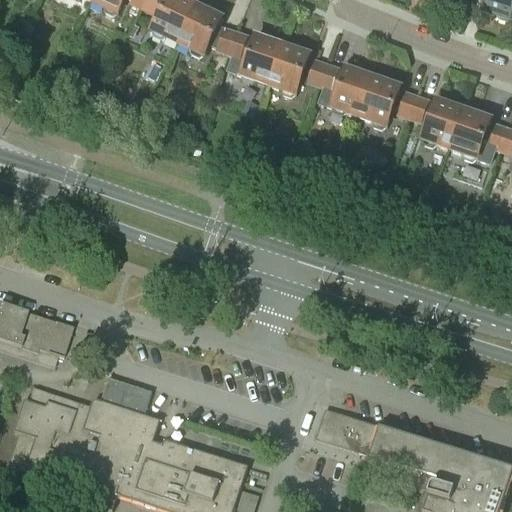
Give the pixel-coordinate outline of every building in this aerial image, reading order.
[(94,0),(92,5),(105,12),(106,16),(113,20),(117,17),(119,18),(127,0),(134,0),(135,0),(131,8),(142,13),(148,0),(94,0)] [(148,0),(142,13),(153,18),(156,11),(162,14),(152,34),(154,35),(154,39),(162,43),(165,40),(179,47),(198,7),(190,3),(185,4),(175,0),(168,0),(165,8),(159,5),(161,0),(148,0)] [(506,25),(508,23),(511,24),(511,23),(511,0),(490,0),(486,16),(498,20),(499,22),(506,25)] [(209,12),(198,7),(179,47),(192,53),(192,58),(200,61),(204,59),(205,60),(215,39),(223,43),(217,55),(229,59),(237,36),(227,33),(225,37),(218,34),(223,23),(211,17),(209,12)] [(254,84),(268,89),(283,47),(273,44),(269,45),(256,40),(252,52),(245,49),(249,40),(237,36),(229,59),(240,63),(243,56),(249,59),(242,79),(243,80),(244,84),(251,87),(254,84)] [(293,51),(283,47),(268,89),(284,94),(284,98),(292,101),(295,98),(296,99),(303,78),(309,80),(306,87),(319,92),(327,69),(314,64),(311,73),(306,71),(310,59),(296,54),(293,51)] [(327,69),(319,92),(331,96),(333,89),(340,91),(332,112),(333,112),(334,117),(342,120),(345,116),(359,122),(374,80),(364,77),(359,77),(346,73),(342,84),(336,82),(339,73),(327,69)] [(384,84),(374,80),(359,122),(374,127),(375,131),(383,134),(385,131),(387,131),(394,110),(400,113),(398,120),(408,123),(417,101),(406,97),(403,105),(397,103),(400,92),(386,87),(384,84)] [(2,81),(0,87),(0,93),(29,103),(33,91),(2,81)] [(438,105),(434,116),(426,114),(429,105),(417,101),(408,123),(421,128),(423,121),(431,123),(424,144),(425,145),(425,149),(433,152),(436,149),(449,153),(464,112),(454,109),(450,110),(438,105)] [(139,114),(131,110),(123,127),(131,131),(139,114)] [(474,116),(464,112),(449,153),(464,159),(465,163),(472,166),(475,163),(477,163),(484,142),(491,145),(488,152),(500,156),(508,133),(497,129),(493,137),(487,135),(491,124),(476,119),(474,116)] [(511,133),(508,133),(500,156),(511,160),(511,158),(511,133)] [(417,240),(429,244),(435,228),(422,223),(417,240)] [(450,252),(463,256),(469,239),(456,235),(450,252)] [(492,267),(509,273),(511,265),(511,254),(499,249),(492,267)] [(63,362),(73,332),(0,308),(0,346),(37,358),(38,354),(63,362)] [(14,483),(103,511),(114,511),(118,500),(153,511),(235,511),(249,471),(170,445),(168,445),(167,445),(165,446),(164,447),(163,449),(154,446),(161,424),(145,419),(147,412),(151,398),(109,384),(102,405),(98,404),(97,404),(96,404),(94,405),(94,406),(93,407),(92,410),(89,419),(48,406),(46,411),(30,405),(25,404),(15,436),(28,440),(14,483)] [(427,479),(423,492),(431,495),(429,501),(425,511),(502,511),(511,483),(511,473),(326,413),(316,443),(370,461),(427,479)] [(255,511),(259,500),(243,495),(237,511),(255,511)]
